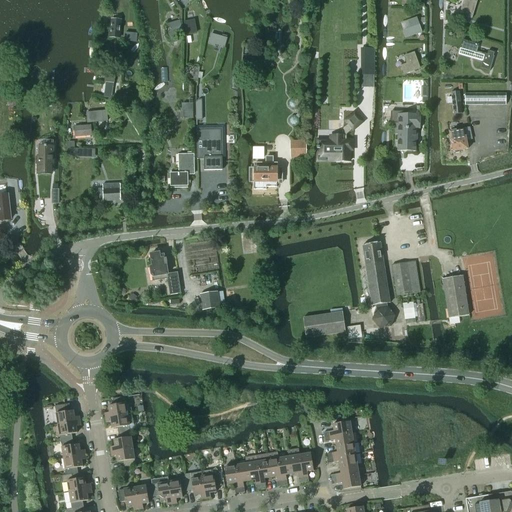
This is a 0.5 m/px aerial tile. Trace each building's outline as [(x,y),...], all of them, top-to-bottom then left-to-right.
[(476,1),(475,0),(463,0),(462,6),(468,8),(465,16),(472,18),(477,1),(476,1)] [(405,39),(422,33),(417,17),(407,20),(409,24),(401,27),(405,39)] [(120,38),(122,19),(110,18),(108,37),(120,38)] [(186,34),(196,33),(194,20),(184,22),(186,34)] [(179,21),(169,24),(171,33),(168,34),(171,44),(178,42),(175,31),(182,29),(179,21)] [(136,41),(137,34),(125,33),(125,40),(136,41)] [(278,39),(278,33),(260,33),(260,43),(278,44),(278,39)] [(224,46),(227,39),(211,34),(208,44),(214,45),(215,44),(224,46)] [(462,40),(459,50),(472,54),(471,59),(481,62),(480,68),(489,71),(494,56),(492,56),(493,53),(486,51),(485,54),(484,53),(483,55),(476,53),(479,45),(462,40)] [(404,74),(419,68),(414,53),(405,57),(408,64),(402,66),(404,74)] [(252,66),(265,65),(265,56),(252,57),(252,66)] [(361,64),(361,76),(374,76),(374,64),(361,64)] [(114,83),(116,72),(112,72),(112,70),(107,69),(105,82),(107,82),(114,83)] [(114,83),(107,82),(104,97),(112,99),(115,83),(114,83)] [(450,93),(453,115),(462,114),(459,92),(450,93)] [(506,105),(506,94),(465,94),(465,105),(506,105)] [(182,104),(182,119),(193,119),(192,99),(189,99),(189,104),(182,104)] [(87,123),(108,121),(107,110),(86,112),(87,123)] [(317,147),(317,149),(317,158),(334,158),(335,158),(335,162),(350,161),(350,140),(347,140),(347,135),(352,130),(353,130),(363,122),(355,112),(345,121),(347,124),(340,130),(340,136),(333,136),(333,140),(317,140),(317,147)] [(391,112),(390,124),(395,124),(395,135),(397,135),(397,151),(416,152),(416,140),(415,140),(415,132),(415,129),(420,129),(420,112),(408,112),(408,114),(402,114),(402,112),(391,112)] [(75,136),(91,135),(90,126),(74,127),(75,136)] [(453,152),(454,151),(456,152),(460,152),(461,150),(468,149),(464,129),(449,131),(453,152)] [(211,130),(197,131),(197,139),(197,158),(204,158),(204,169),(222,169),(222,158),(222,157),(222,134),(211,134),(211,130)] [(290,142),(291,157),(305,156),(305,142),(290,142)] [(40,156),(38,156),(37,174),(51,174),(51,165),(53,165),(53,162),(53,147),(47,147),(47,146),(44,146),(44,147),(40,147),(40,156)] [(70,148),(69,157),(77,157),(77,151),(81,151),(82,149),(70,148)] [(170,185),(188,185),(188,173),(194,173),(194,154),(178,154),(179,173),(170,173),(170,185)] [(254,182),(254,189),(266,189),(266,187),(277,187),(277,180),(281,180),(281,168),(277,168),(277,163),(273,163),(273,156),(265,156),(265,163),(254,163),(254,168),(249,168),(249,182),(254,182)] [(103,201),(120,200),(120,184),(102,185),(103,201)] [(0,220),(10,220),(7,194),(0,195),(0,220)] [(372,306),(390,303),(380,243),(362,246),(372,306)] [(152,267),(150,268),(152,281),(167,279),(170,295),(180,293),(177,273),(167,274),(166,265),(167,265),(166,259),(164,259),(163,256),(159,256),(159,253),(158,253),(157,252),(152,253),(152,254),(150,255),(152,267)] [(396,297),(419,293),(414,262),(391,266),(396,297)] [(449,319),(468,315),(462,276),(442,279),(449,319)] [(203,310),(219,307),(216,293),(201,295),(203,310)] [(415,318),(413,305),(413,303),(402,304),(404,320),(415,319),(415,318)] [(380,329),(391,327),(395,316),(387,306),(377,308),(372,320),(380,329)] [(306,338),(346,333),(343,313),(303,318),(306,338)] [(349,338),(362,336),(360,326),(347,328),(349,338)] [(104,413),(105,418),(127,415),(124,397),(112,399),(113,405),(108,406),(109,413),(104,413)] [(56,413),(58,425),(80,421),(79,416),(74,417),(73,411),(70,411),(69,404),(55,406),(56,413)] [(112,429),(117,428),(118,433),(130,431),(129,426),(134,425),(132,414),(127,415),(105,418),(106,423),(110,422),(112,429)] [(58,425),(60,436),(61,441),(72,440),(71,434),(77,433),(76,427),(81,426),(80,421),(58,425)] [(324,438),(351,433),(350,422),(332,425),(333,431),(323,433),(324,438)] [(110,447),(110,452),(132,448),(130,431),(118,433),(119,439),(113,440),(114,446),(110,447)] [(336,447),(353,444),(351,433),(324,438),(325,442),(330,441),(335,441),(336,447)] [(61,447),(63,458),(85,455),(84,450),(80,451),(79,444),(73,445),(72,440),(61,441),(61,447)] [(328,459),(355,454),(353,444),(336,447),(337,452),(327,454),(328,459)] [(117,462),(122,461),(123,467),(135,465),(132,448),(110,452),(111,457),(116,456),(117,462)] [(288,451),(289,457),(291,474),(297,473),(299,484),(304,483),(299,455),(298,449),(288,451)] [(277,453),(266,455),(267,461),(270,478),(276,477),(278,487),(282,486),(278,459),(277,453)] [(310,453),(299,455),(304,483),(308,482),(307,472),(313,471),(310,453)] [(339,462),(340,468),(357,465),(355,454),(328,459),(328,464),(339,462)] [(63,458),(65,470),(66,475),(78,473),(77,468),(82,467),(81,460),(86,460),(85,455),(63,458)] [(266,455),(256,456),(261,490),(266,489),(264,479),(270,478),(267,461),(266,455)] [(245,458),(246,464),(249,481),(255,480),(256,491),(261,490),(256,456),(245,458)] [(289,457),(278,459),(282,486),(287,486),(286,475),(291,474),(289,457)] [(246,464),(235,466),(240,493),(245,492),(243,482),(249,481),(246,464)] [(331,480),(337,479),(359,476),(357,465),(340,468),(340,474),(330,475),(331,480)] [(233,484),(234,489),(235,494),(240,493),(235,466),(224,468),(227,485),(233,484)] [(213,470),(201,472),(206,499),(211,498),(210,493),(216,492),(215,487),(221,486),(219,474),(220,473),(215,468),(213,470)] [(67,482),(69,492),(91,489),(90,484),(85,485),(83,472),(78,473),(66,475),(61,476),(62,483),(67,482)] [(201,472),(190,474),(184,475),(185,480),(187,491),(193,490),(194,496),(200,495),(201,500),(206,499),(201,472)] [(332,485),(337,484),(342,483),(343,490),(360,487),(359,476),(337,479),(331,480),(332,485)] [(151,480),(151,485),(153,497),(159,496),(160,501),(166,500),(167,505),(172,504),(168,482),(168,477),(151,480)] [(185,480),(168,482),(172,504),(177,504),(176,499),(182,498),(181,492),(187,491),(185,480)] [(151,485),(135,488),(138,510),(143,509),(142,504),(149,503),(148,498),(153,497),(151,485)] [(120,502),(125,501),(126,507),(133,506),(133,511),(138,510),(135,488),(118,490),(120,502)] [(69,492),(71,503),(72,509),(83,507),(82,501),(88,500),(87,494),(92,493),(91,489),(69,492)] [(490,511),(505,511),(511,492),(488,495),(490,511)] [(467,511),(490,511),(488,495),(465,499),(467,511)]
